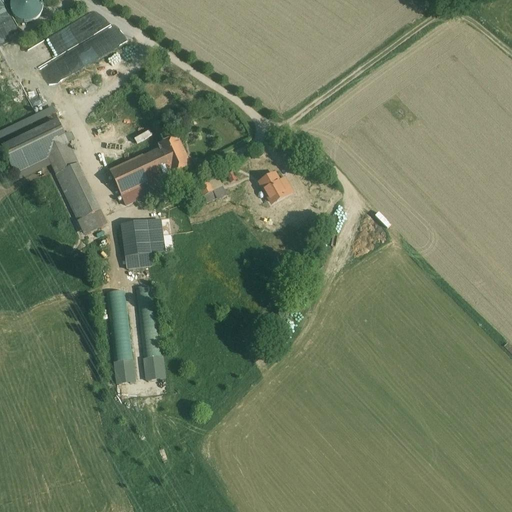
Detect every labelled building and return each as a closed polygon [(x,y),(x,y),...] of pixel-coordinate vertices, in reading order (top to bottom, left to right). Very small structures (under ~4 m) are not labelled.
[(28,25),(47,8),(39,0),(12,0),(8,4),(28,25)] [(61,55),(106,33),(97,15),(52,37),(61,55)] [(117,51),(109,37),(86,49),(84,46),(78,49),(87,66),(117,51)] [(143,112),(113,126),(118,138),(149,124),(143,112)] [(58,122),(3,148),(16,176),(49,160),(71,150),(68,144),(66,140),(58,122)] [(149,124),(118,138),(113,126),(111,122),(91,131),(99,147),(107,165),(140,149),(144,158),(160,150),(158,147),(159,147),(149,124)] [(159,147),(158,147),(160,150),(171,174),(173,177),(191,169),(177,138),(159,147)] [(140,149),(107,165),(110,173),(144,158),(140,149)] [(71,150),(49,160),(57,176),(79,166),(79,167),(79,166),(78,166),(71,150)] [(144,158),(110,173),(122,197),(145,186),(155,182),(171,174),(160,150),(144,158)] [(264,155),(242,165),(252,187),(274,177),(264,155)] [(79,166),(57,176),(56,176),(79,223),(101,212),(79,167),(79,166)] [(209,181),(198,186),(203,198),(214,192),(209,181)] [(155,182),(145,186),(149,196),(159,192),(155,182)] [(160,221),(147,223),(151,256),(165,254),(160,221)] [(147,223),(122,226),(126,259),(151,256),(147,223)] [(155,289),(136,291),(144,360),(163,358),(155,289)] [(126,293),(107,295),(114,365),(134,363),(126,293)]
